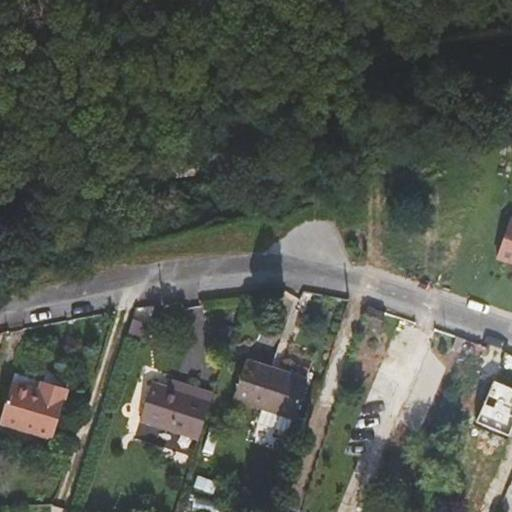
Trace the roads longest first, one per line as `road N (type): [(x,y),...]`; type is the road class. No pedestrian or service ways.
road 1 (residential): [(0,307),(155,277),(305,267),(511,331)]
road 2 (track): [(249,84),(216,139),(0,181)]
road 3 (track): [(511,26),(334,57),(249,84)]
